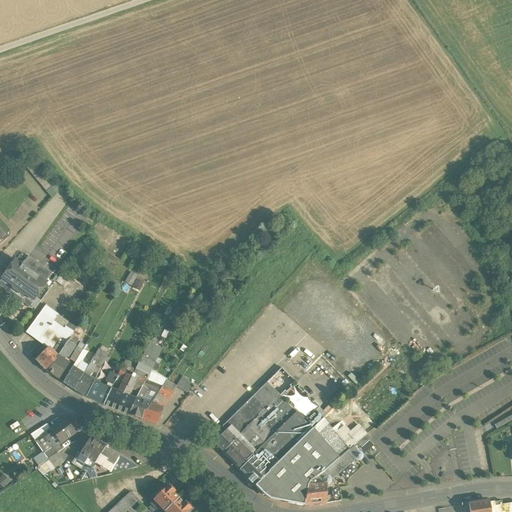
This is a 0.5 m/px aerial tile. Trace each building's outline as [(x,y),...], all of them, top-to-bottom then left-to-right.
[(55,185),(29,154),(20,161),(46,192),(55,185)] [(53,273),(29,256),(23,265),(46,282),(53,273)] [(23,265),(16,261),(3,278),(13,285),(14,288),(23,295),(27,295),(34,300),(46,283),(23,265)] [(106,271),(100,267),(97,271),(104,275),(106,271)] [(71,279),(61,272),(55,281),(64,288),(71,279)] [(129,273),(124,282),(132,286),(137,277),(129,273)] [(53,323),(54,321),(59,315),(46,306),(28,331),(40,339),(38,342),(48,349),(49,348),(53,352),(59,344),(61,346),(70,334),(64,329),(63,331),(53,323)] [(71,336),(63,347),(71,352),(78,341),(75,339),(71,336)] [(89,339),(84,336),(80,342),(85,346),(89,339)] [(80,342),(78,341),(71,352),(73,354),(72,355),(78,358),(79,356),(83,350),(85,346),(80,342)] [(71,352),(63,347),(57,357),(61,360),(63,358),(64,359),(67,358),(71,352)] [(135,370),(133,375),(138,377),(145,380),(146,380),(148,375),(159,353),(147,347),(135,370)] [(53,352),(49,348),(48,349),(36,360),(48,372),(57,357),(53,352)] [(94,356),(83,350),(79,356),(91,362),(94,356)] [(91,362),(88,367),(93,370),(99,373),(107,356),(98,350),(94,356),(91,362)] [(61,360),(57,357),(48,372),(58,379),(68,365),(61,360)] [(78,358),(72,368),(76,370),(82,360),(78,358)] [(121,369),(114,366),(106,383),(113,386),(118,376),(121,369)] [(93,370),(88,367),(83,375),(84,375),(88,378),(93,370)] [(76,370),(72,368),(63,382),(75,390),(84,375),(83,375),(76,370)] [(121,369),(118,376),(123,379),(127,372),(121,369)] [(123,379),(118,391),(118,393),(122,395),(132,374),(128,372),(127,372),(123,379)] [(132,374),(122,395),(126,397),(130,393),(134,385),(138,377),(133,375),(132,374)] [(88,378),(84,375),(75,390),(86,397),(94,381),(88,378)] [(176,386),(187,392),(193,382),(182,376),(176,386)] [(162,378),(158,386),(162,387),(163,387),(166,381),(162,378)] [(146,380),(145,380),(141,388),(142,388),(136,401),(140,402),(143,399),(148,389),(151,391),(157,394),(162,387),(158,386),(149,382),(146,380)] [(111,390),(94,381),(86,397),(104,405),(111,390)] [(267,383),(256,394),(268,407),(271,405),(280,396),(267,383)] [(163,387),(162,387),(157,394),(163,397),(169,400),(173,392),(166,389),(163,387)] [(118,393),(111,390),(104,405),(116,410),(122,395),(118,393)] [(154,398),(149,405),(150,405),(155,407),(158,402),(160,403),(163,397),(157,394),(154,398)] [(256,394),(223,427),(226,431),(219,437),(219,436),(217,438),(218,439),(214,443),(223,452),(251,425),(268,407),(256,394)] [(126,397),(122,395),(116,410),(127,415),(135,400),(126,397)] [(280,396),(271,405),(277,411),(267,421),(278,431),(297,412),(280,396)] [(136,401),(135,400),(127,415),(141,419),(150,405),(140,402),(136,401)] [(155,407),(150,405),(141,419),(157,424),(163,409),(155,407)] [(268,407),(251,425),(223,452),(240,469),(251,459),(253,457),(273,436),(278,431),(267,421),(277,411),(271,405),(268,407)] [(315,411),(306,420),(305,419),(304,420),(313,429),(321,420),(323,419),(315,411)] [(278,431),(273,436),(253,457),(258,461),(260,459),(264,462),(261,466),(268,472),(276,464),(277,465),(294,447),(313,429),(304,420),(297,412),(278,431)] [(51,429),(50,430),(60,444),(75,433),(65,419),(51,429)] [(313,429),(294,447),(300,453),(295,457),(300,463),(301,462),(306,467),(317,456),(318,456),(327,448),(324,444),(334,434),(321,420),(313,429)] [(47,424),(30,435),(35,441),(50,430),(51,429),(47,424)] [(366,434),(358,425),(350,433),(357,442),(366,434)] [(357,442),(348,431),(344,426),(334,434),(348,451),(354,446),(357,443),(357,442)] [(50,430),(35,441),(43,453),(53,447),(54,448),(60,444),(50,430)] [(348,451),(334,434),(324,444),(327,448),(318,456),(317,456),(306,467),(301,471),(304,476),(300,479),(301,481),(306,477),(310,481),(328,469),(336,462),(336,461),(348,451)] [(365,436),(357,444),(361,448),(369,440),(365,436)] [(105,446),(90,437),(83,450),(81,453),(80,455),(88,460),(92,463),(94,464),(100,454),(105,446)] [(369,440),(361,448),(357,444),(357,443),(354,446),(357,449),(357,452),(362,454),(364,451),(365,452),(373,445),(369,440)] [(119,455),(105,446),(100,454),(107,458),(107,459),(108,459),(106,461),(113,465),(119,455)] [(362,454),(357,452),(357,449),(354,446),(348,451),(356,460),(357,460),(359,460),(360,460),(361,459),(362,457),(362,455),(362,454)] [(53,447),(43,453),(48,459),(57,453),(54,448),(53,447)] [(268,473),(256,486),(266,496),(278,483),(271,476),(273,474),(275,476),(295,457),(300,453),(294,447),(277,465),(276,464),(268,472),(268,473)] [(348,451),(336,461),(336,462),(328,469),(310,481),(310,482),(308,486),(308,487),(305,506),(326,504),(327,484),(328,484),(329,484),(330,483),(330,482),(331,481),(356,460),(348,451)] [(43,453),(34,459),(38,465),(48,459),(43,453)] [(48,459),(38,465),(39,465),(38,466),(45,473),(55,468),(52,464),(61,458),(57,453),(48,459)] [(107,458),(100,454),(95,463),(97,464),(109,471),(113,465),(106,461),(108,459),(107,459),(107,458)] [(88,460),(80,455),(77,459),(78,459),(77,459),(85,464),(88,460)] [(137,466),(119,455),(113,465),(122,470),(137,467),(137,466)] [(260,459),(258,461),(253,457),(251,459),(240,469),(256,486),(268,473),(268,472),(261,466),(264,462),(260,459)] [(278,483),(266,496),(268,498),(269,498),(282,488),(301,471),(306,467),(301,462),(300,463),(295,457),(275,476),(273,474),(271,476),(278,483)] [(92,463),(88,460),(85,464),(82,470),(86,472),(92,463)] [(92,463),(86,472),(87,473),(90,479),(97,478),(94,469),(97,464),(95,463),(94,464),(92,463)] [(122,470),(113,465),(109,471),(112,473),(112,474),(117,473),(122,470)] [(301,471),(282,488),(285,488),(282,501),(288,502),(289,493),(290,490),(297,483),(298,483),(301,484),(301,481),(300,479),(304,476),(301,471)] [(0,477),(0,483),(4,488),(11,482),(4,474),(0,477)] [(310,481),(306,477),(301,481),(301,484),(301,486),(308,487),(308,486),(310,482),(310,481)] [(297,483),(290,490),(289,493),(294,494),(295,488),(297,488),(298,483),(297,483)] [(163,491),(161,489),(155,495),(156,497),(149,505),(150,506),(148,508),(151,511),(152,511),(154,510),(155,511),(160,507),(165,511),(186,511),(190,509),(184,503),(183,504),(173,494),(174,492),(168,486),(163,491)] [(295,488),(294,494),(289,493),(288,502),(305,506),(308,487),(301,486),(300,489),(297,488),(295,488)] [(282,488),(269,498),(268,498),(269,498),(282,501),(285,488),(282,488)] [(130,493),(110,511),(125,511),(138,500),(130,493)] [(488,501),(469,504),(469,511),(490,511),(489,503),(488,501)] [(511,511),(511,503),(502,505),(501,502),(494,503),(494,502),(489,503),(490,511),(511,511)]
